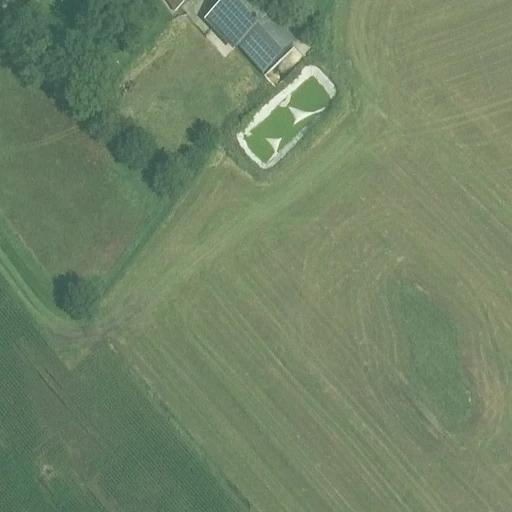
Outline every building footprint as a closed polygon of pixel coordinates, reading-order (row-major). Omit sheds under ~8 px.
[(193,0),(166,0),(176,13),(193,0)] [(293,47),(250,0),(230,0),(225,5),(254,31),(237,48),(262,75),(293,47)] [(254,31),(225,5),(206,22),(231,52),(254,31)] [(299,92),(287,105),(303,119),(301,121),(311,129),(324,114),(299,92)] [(282,168),(306,135),(294,127),(270,160),(282,168)]
